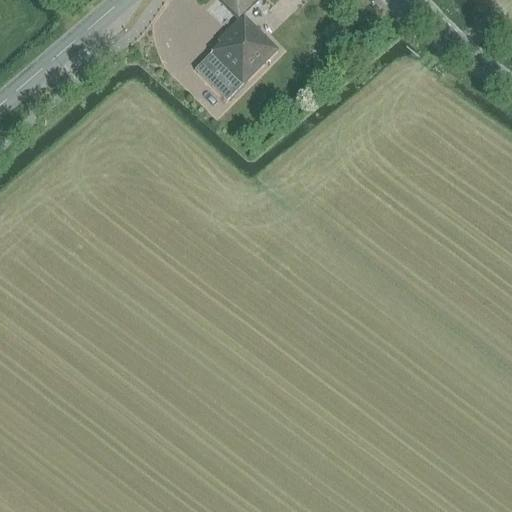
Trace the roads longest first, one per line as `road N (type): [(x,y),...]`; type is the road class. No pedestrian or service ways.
road 1 (tertiary): [(0,104),(122,0)]
road 2 (tertiary): [(511,86),(406,0)]
